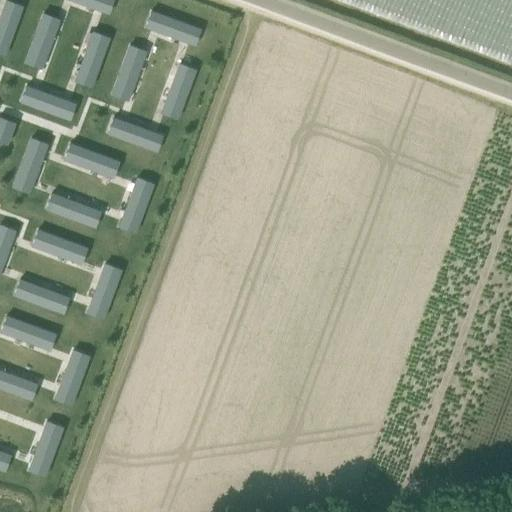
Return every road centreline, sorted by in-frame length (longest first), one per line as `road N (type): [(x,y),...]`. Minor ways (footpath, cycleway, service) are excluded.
road 1 (track): [(253,0),(70,511)]
road 2 (unclassified): [(511,92),(255,0)]
